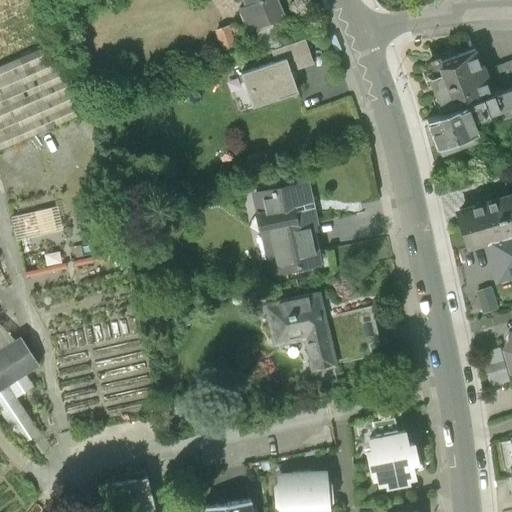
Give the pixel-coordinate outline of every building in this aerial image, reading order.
[(241,0),(245,8),(238,11),(247,33),(253,30),(270,23),(282,18),(274,0),(241,0)] [(280,48),(270,23),(253,30),(263,54),(280,48)] [(236,52),(227,28),(214,32),(223,57),(236,52)] [(314,62),(306,39),(283,47),(286,56),(239,72),(252,107),(298,91),(291,70),(314,62)] [(46,48),(0,68),(0,150),(77,116),(46,48)] [(429,80),(441,112),(489,95),(474,54),(438,67),(441,76),(429,80)] [(511,61),(485,71),(492,94),(511,86),(511,61)] [(511,86),(492,94),(489,95),(441,112),(425,118),(435,145),(474,131),(471,122),(498,113),(499,118),(510,114),(511,118),(511,86)] [(306,185),(253,196),(271,279),(320,269),(311,228),(315,227),(306,185)] [(511,191),(511,190),(456,207),(467,243),(486,237),(511,229),(511,191)] [(511,229),(486,237),(498,281),(511,276),(511,229)] [(318,296),(265,308),(274,349),(307,342),(314,374),(334,369),(334,366),(371,358),(368,346),(378,344),(370,309),(323,319),(318,296)] [(511,368),(511,324),(501,345),(508,367),(511,367),(511,368)] [(0,354),(15,344),(0,328),(0,354)] [(0,354),(0,395),(24,380),(39,370),(20,341),(15,344),(0,354)] [(32,391),(24,380),(0,395),(0,417),(20,449),(38,437),(15,402),(32,391)] [(365,453),(368,466),(415,456),(412,446),(406,447),(403,432),(396,434),(393,419),(372,423),(375,438),(368,440),(370,452),(365,453)] [(417,467),(415,456),(368,466),(370,478),(375,477),(377,488),(384,486),(385,490),(409,485),(408,482),(414,481),(412,468),(417,467)] [(327,511),(326,474),(301,476),(303,511),(327,511)] [(278,511),(303,511),(301,476),(277,477),(278,511)] [(154,511),(146,477),(100,488),(105,508),(116,505),(117,511),(154,511)] [(250,511),(249,502),(226,505),(226,511),(250,511)]
